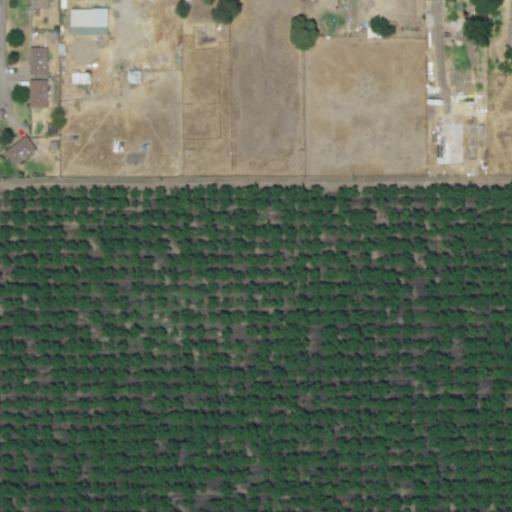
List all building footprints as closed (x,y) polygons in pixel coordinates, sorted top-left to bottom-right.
[(29,0),(47,0),(47,8),(29,8),(29,0)] [(320,10),(318,0),(341,0),(342,7),(320,10)] [(483,0),(483,1),(480,1),(480,8),(468,8),(468,0),(483,0)] [(63,9),(68,9),(68,8),(90,9),(90,8),(106,8),(106,26),(99,26),(99,28),(95,28),(96,26),(68,26),(69,22),(63,23),(63,9)] [(454,17),(466,18),(465,38),(446,38),(446,35),(439,35),(439,29),(453,28),(454,17)] [(192,45),(192,28),(218,27),(219,45),(192,45)] [(28,47),(46,47),(46,74),(28,74),(28,60),(28,47)] [(28,79),(45,79),(45,107),(28,107),(28,79)] [(12,165),(35,152),(27,136),(3,149),(12,165)]
